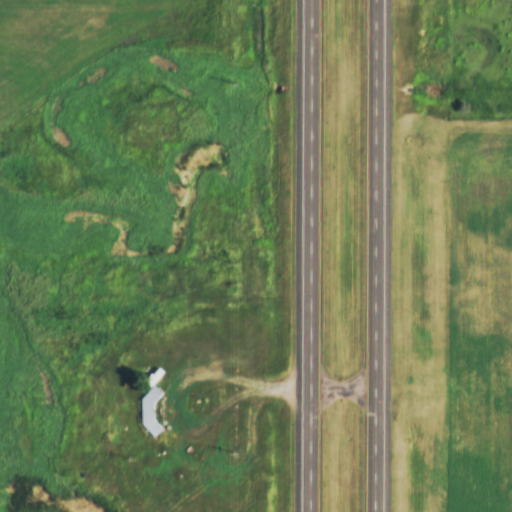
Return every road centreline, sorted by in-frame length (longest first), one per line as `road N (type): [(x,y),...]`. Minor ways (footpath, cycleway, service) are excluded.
road 1 (primary): [(313,0),(311,511)]
road 2 (primary): [(380,511),(381,0)]
